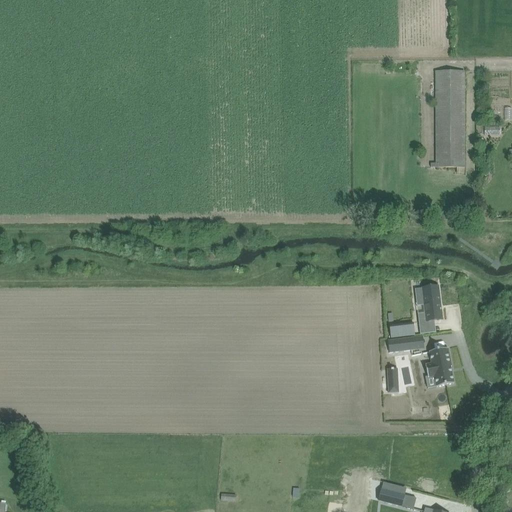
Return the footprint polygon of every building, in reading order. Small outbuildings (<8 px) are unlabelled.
[(431,164),(431,168),(436,168),(458,168),(462,168),(465,168),(464,82),(464,72),(435,73),(435,74),(436,74),(436,84),(436,164),(431,164)] [(438,287),(423,289),(426,313),(418,314),(419,323),(442,320),(438,287)] [(413,324),(389,326),(391,338),(415,335),(413,324)] [(411,338),(388,341),(389,353),(413,350),(411,338)] [(448,349),(429,352),(431,364),(425,365),(428,378),(434,377),(436,388),(454,384),(450,367),(451,367),(448,349)] [(397,369),(387,369),(389,394),(398,393),(397,369)] [(346,492),(375,498),(377,488),(348,481),(346,492)] [(381,490),(378,501),(402,507),(404,496),(381,490)]
